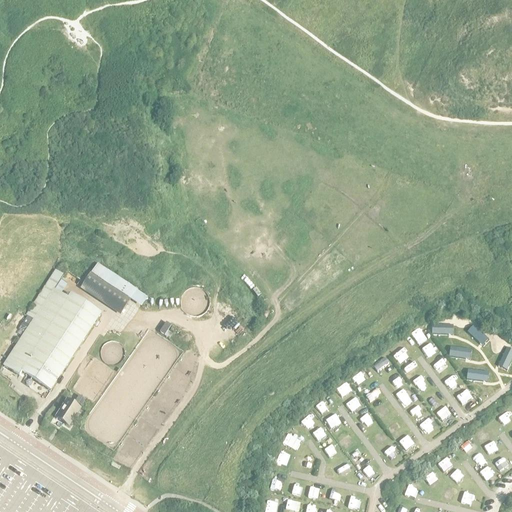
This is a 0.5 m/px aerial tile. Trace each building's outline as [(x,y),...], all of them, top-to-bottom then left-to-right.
[(64,276),(55,271),(28,313),(27,314),(30,315),(27,319),(29,321),(27,323),(30,325),(4,365),(19,377),(21,372),(50,393),(102,314),(73,294),(69,299),(60,293),(66,284),(60,280),(64,276)] [(115,311),(120,315),(132,297),(91,271),(85,280),(80,289),(115,311)] [(452,335),(453,324),(432,324),(431,334),(452,335)] [(490,339),(473,325),(467,332),(483,347),(490,339)] [(469,359),(471,350),(450,347),(448,356),(469,359)] [(511,359),(511,349),(506,347),(498,367),(507,371),(511,359)] [(487,382),(488,373),(467,370),(466,380),(487,382)] [(67,400),(55,418),(69,427),(80,409),(67,400)] [(319,423),(316,415),(295,424),(298,432),(319,423)] [(300,457),(303,449),(282,441),(279,449),(300,457)] [(339,450),(337,442),(314,446),(316,455),(339,450)] [(362,481),(349,461),(342,466),(355,486),(362,481)] [(296,474),(275,465),(271,473),(293,482),(296,474)] [(331,497),(313,483),(308,489),(326,503),(331,497)] [(290,498),(269,489),(266,498),(287,506),(290,498)] [(355,511),(358,500),(349,498),(346,511),(355,511)] [(319,511),(302,503),(298,511),(299,511),(319,511)]
